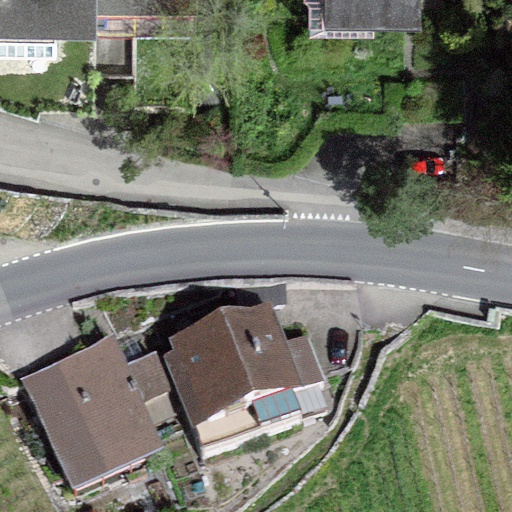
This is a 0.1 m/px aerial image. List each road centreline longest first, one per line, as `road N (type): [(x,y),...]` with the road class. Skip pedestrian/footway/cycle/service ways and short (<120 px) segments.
road 1 (residential): [(389,255),(302,194),(0,153)]
road 2 (tertiary): [(389,255),(232,250),(108,266),(0,295)]
road 3 (tertiary): [(511,274),(389,255)]
